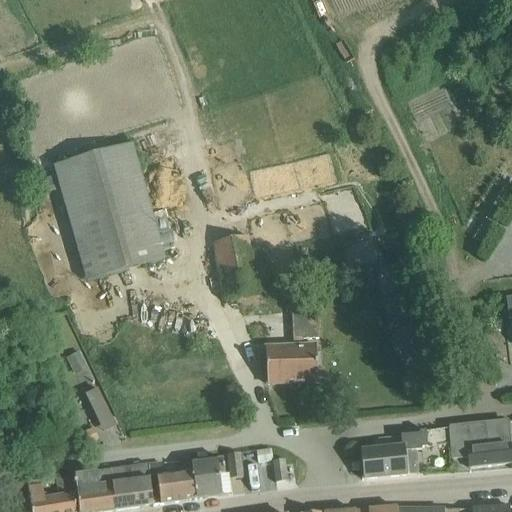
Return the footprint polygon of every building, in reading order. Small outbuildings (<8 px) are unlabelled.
[(54,168),(87,284),(164,262),(131,146),(54,168)] [(248,176),(239,181),(249,197),(258,192),(248,176)] [(498,184),(489,200),(501,207),(510,191),(498,184)] [(213,245),(225,299),(258,292),(247,238),(213,245)] [(350,275),(353,285),(374,278),(371,269),(350,275)] [(315,341),(318,341),(317,313),(291,314),(293,349),(266,350),(267,387),(317,385),(315,341)] [(104,386),(89,391),(100,421),(115,416),(104,386)] [(506,424),(447,430),(449,446),(451,462),(469,461),(470,470),(511,465),(506,424)] [(401,448),(360,452),(363,482),(417,476),(415,452),(421,451),(421,449),(427,449),(427,453),(435,452),(435,448),(449,446),(447,430),(419,433),(419,436),(400,438),(401,448)] [(227,457),(230,480),(242,479),(239,455),(227,457)] [(204,459),(190,461),(196,501),(221,497),(218,477),(225,476),(223,462),(205,465),(204,459)] [(160,465),(148,467),(154,507),(196,501),(190,461),(179,463),(181,473),(162,476),(160,465)] [(272,463),(275,484),(287,482),(284,461),(272,463)] [(148,467),(109,472),(116,511),(118,511),(154,507),(148,467)] [(116,511),(109,472),(73,477),(75,494),(77,494),(78,511),(116,511)] [(75,494),(73,477),(73,478),(55,480),(57,497),(44,499),(42,488),(47,487),(46,481),(14,486),(18,511),(75,511),(73,495),(75,494)]
